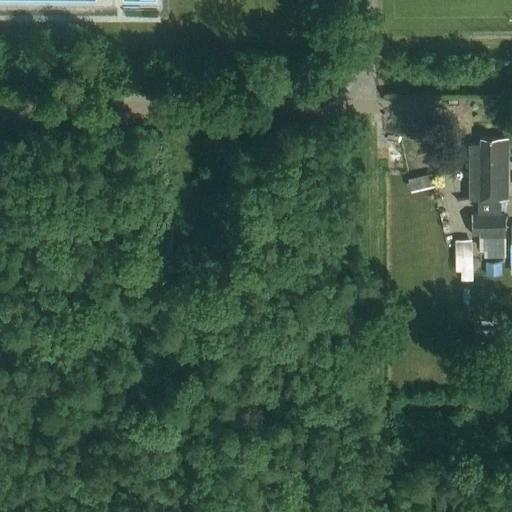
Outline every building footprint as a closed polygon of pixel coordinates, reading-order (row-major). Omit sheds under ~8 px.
[(357,64),(358,52),(348,51),(348,63),(357,64)] [(468,142),(468,198),(476,198),(476,211),(500,211),(500,198),(507,198),(507,136),(481,136),(481,142),(468,142)] [(505,257),(504,215),(471,215),(471,236),(479,236),(479,251),(482,251),(483,257),(505,257)] [(485,260),(486,275),(502,275),(502,260),(485,260)] [(511,329),(491,330),(491,350),(511,349),(511,329)]
